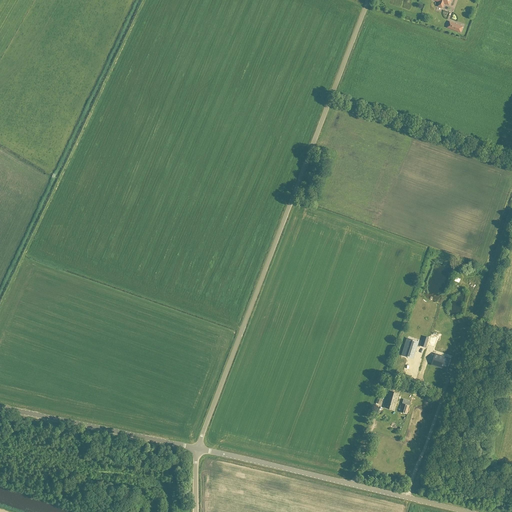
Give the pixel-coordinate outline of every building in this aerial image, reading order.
[(453,24),(449,22),(447,28),(451,29),(460,33),(462,27),(453,24)] [(431,336),(428,346),(434,348),(437,338),(431,336)] [(413,359),(417,345),(406,342),(402,356),(413,359)] [(435,354),(432,365),(446,370),(450,359),(435,354)] [(393,411),(398,394),(390,391),(385,408),(393,411)] [(437,399),(427,395),(425,399),(432,401),(430,408),(434,409),(437,399)] [(400,412),(406,414),(409,406),(402,404),(400,412)]
